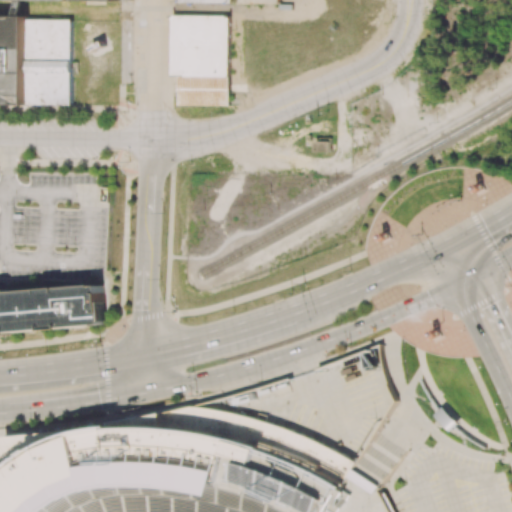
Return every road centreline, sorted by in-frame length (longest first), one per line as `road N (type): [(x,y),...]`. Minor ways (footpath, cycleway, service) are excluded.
road 1 (primary): [(149,390),(370,323),(454,283)]
road 2 (tertiary): [(393,52),(213,134),(152,138)]
road 3 (primary): [(353,287),(147,351)]
road 4 (tertiary): [(152,138),(0,137)]
road 5 (primary): [(0,411),(149,390)]
road 6 (residential): [(152,138),(152,0)]
road 7 (secondary): [(454,283),(511,401)]
